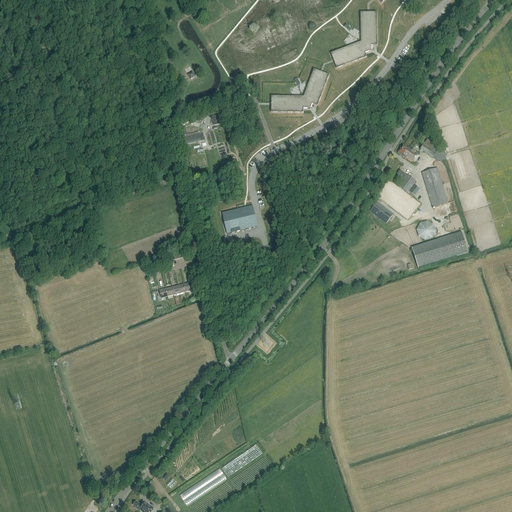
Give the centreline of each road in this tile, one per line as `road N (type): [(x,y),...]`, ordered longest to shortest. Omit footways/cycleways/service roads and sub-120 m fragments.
road 1 (tertiary): [(231,359),(347,212),(449,51),(492,0)]
road 2 (residential): [(447,0),(354,103),(257,165),(252,191),(265,244)]
road 3 (tertiary): [(109,511),(231,359)]
